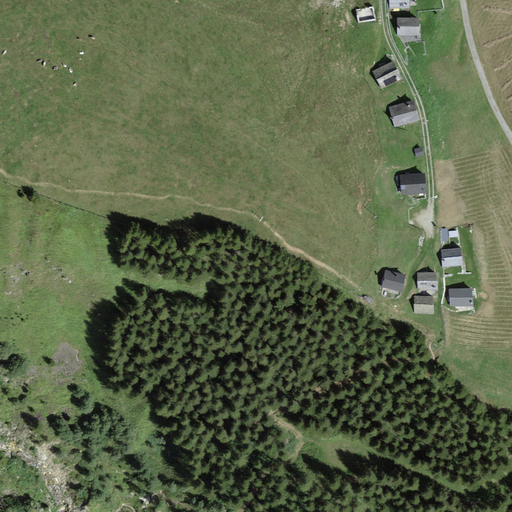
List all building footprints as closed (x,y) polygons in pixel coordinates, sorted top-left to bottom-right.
[(408,0),(388,0),(389,9),(409,8),(408,0)] [(372,6),(355,10),(358,22),(374,19),(372,6)] [(417,16),(397,17),(398,35),(418,34),(417,16)] [(393,61),(373,71),(381,87),(401,76),(393,61)] [(411,100),(391,107),(397,125),(417,118),(411,100)] [(414,149),(416,157),(423,155),(421,147),(414,149)] [(423,172),(399,175),(401,194),(425,192),(423,172)] [(462,249),(441,250),(442,267),(463,266),(462,249)] [(405,273),(386,270),(383,288),(402,291),(405,273)] [(437,273),(417,273),(417,289),(436,290),(437,273)] [(470,287),(448,289),(450,308),(471,306),(470,287)] [(433,297),(414,297),(414,313),(434,313),(433,297)]
